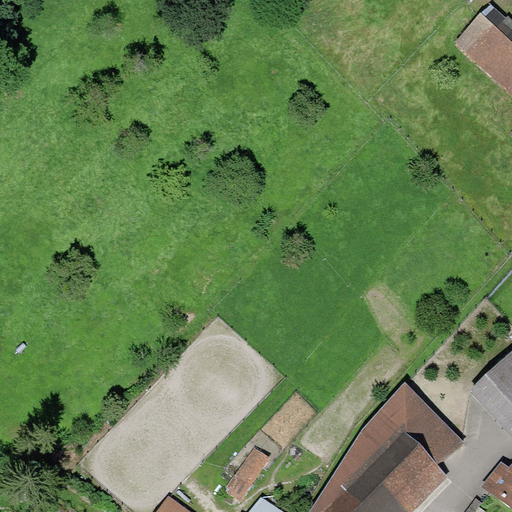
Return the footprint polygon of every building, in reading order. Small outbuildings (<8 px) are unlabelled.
[(511,46),(481,18),(460,41),(511,89),(511,46)] [(511,357),(487,380),(511,406),(511,357)] [(313,511),(323,511),(369,467),(402,433),(436,467),(460,443),(405,386),(364,432),(313,511)] [(402,433),(369,467),(406,503),(439,470),(436,467),(402,433)] [(230,493),(240,500),(270,458),(257,449),(239,475),(241,477),(230,493)] [(511,471),(506,466),(488,489),(511,507),(511,471)] [(397,511),(406,503),(369,467),(323,511),(397,511)] [(180,511),(168,503),(161,511),(180,511)]
